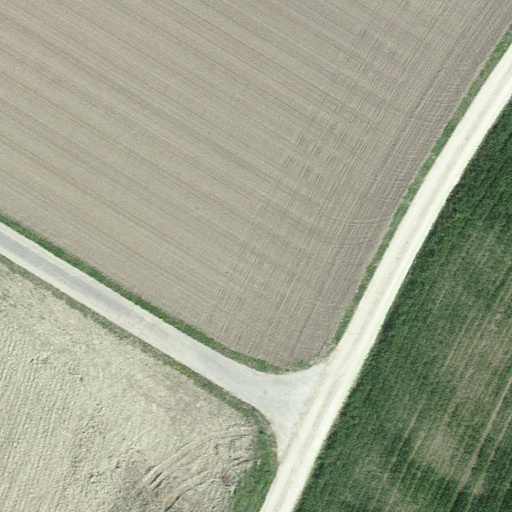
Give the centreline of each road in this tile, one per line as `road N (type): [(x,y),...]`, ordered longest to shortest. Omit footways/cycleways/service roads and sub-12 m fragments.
road 1 (track): [(235,511),(277,415),(511,77)]
road 2 (track): [(0,247),(277,415)]
